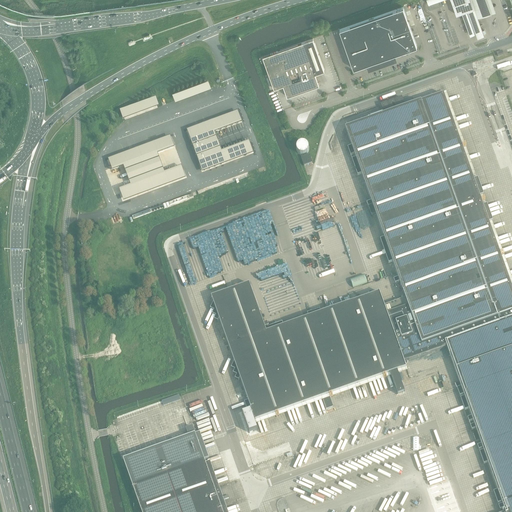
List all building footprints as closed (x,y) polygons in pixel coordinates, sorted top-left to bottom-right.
[(427,0),(428,1),(429,5),(441,0),(451,0),(456,15),(462,13),(474,9),(471,0),(427,0)] [(496,12),(491,0),(471,0),(474,9),(462,13),(470,36),(477,34),(476,32),(482,30),(478,18),(496,12)] [(403,7),(339,29),(339,30),(353,69),(364,65),(368,64),(371,63),(372,65),(382,62),(391,59),(390,56),(393,55),(406,50),(417,47),(417,46),(410,28),(409,23),(408,22),(403,7)] [(313,39),(263,57),(274,89),(283,86),(287,97),(319,86),(315,74),(324,71),(313,39)] [(209,80),(172,93),(175,101),(212,88),(209,80)] [(213,303),(210,309),(214,311),(212,314),(216,316),(214,320),(218,321),(219,319),(234,362),(231,368),(235,370),(233,373),(237,375),(235,379),(239,381),(240,378),(248,401),(244,402),(247,411),(251,409),(251,410),(242,413),(249,433),(258,430),(255,422),(275,414),(276,418),(279,417),(278,413),(322,398),(326,410),(333,408),(330,399),(333,398),(332,394),(383,376),(384,380),(387,379),(386,375),(390,374),(397,395),(404,392),(397,371),(406,368),(404,363),(447,348),(459,383),(455,384),(456,388),(457,388),(460,396),(463,395),(464,397),(460,398),(465,410),(468,409),(471,417),(467,418),(469,422),(472,421),(474,425),(470,426),(472,430),(475,429),(476,432),(472,434),(476,443),(480,441),(481,445),(477,446),(479,450),(482,449),(483,451),(479,452),(484,464),(487,463),(497,490),(493,492),(498,504),(501,502),(502,505),(498,506),(500,510),(503,509),(504,511),(511,511),(511,288),(501,257),(504,256),(503,254),(500,255),(489,223),(486,216),(483,207),(482,204),(485,202),(484,200),(481,201),(480,197),(474,181),(463,150),(466,149),(465,146),(462,147),(443,95),(405,108),(402,98),(395,101),(398,110),(345,129),(351,146),(348,148),(350,156),(354,154),(355,158),(352,160),(357,176),(361,174),(371,202),(367,203),(371,216),(375,215),(384,238),(380,239),(388,263),(392,262),(398,278),(394,279),(395,283),(399,282),(405,298),(384,306),(379,293),(350,303),(321,313),(320,312),(319,309),(311,312),(311,311),(307,313),(309,317),(284,326),(282,322),(268,327),(267,326),(269,326),(267,322),(263,323),(249,284),(240,287),(211,298),(213,303)] [(156,99),(120,113),(123,121),(159,108),(156,99)] [(238,112),(187,132),(190,140),(190,139),(214,130),(215,132),(214,132),(215,135),(242,124),(238,112)] [(190,140),(190,142),(192,146),(194,152),(196,156),(196,157),(198,161),(199,163),(199,164),(223,155),(222,153),(215,135),(214,132),(215,132),(214,130),(190,139),(190,140)] [(170,138),(108,161),(112,172),(124,168),(131,187),(119,191),(124,203),(186,180),(182,168),(165,174),(158,155),(175,149),(170,138)] [(199,163),(203,174),(254,154),(249,143),(222,153),(223,155),(199,164),(199,163)] [(301,158),(304,166),(312,163),(309,155),(301,158)] [(364,275),(350,280),(353,288),(367,283),(364,275)] [(185,412),(183,407),(173,410),(175,415),(185,412)] [(188,437),(123,460),(132,486),(141,511),(227,511),(210,463),(206,464),(205,463),(204,461),(209,459),(200,433),(195,435),(195,434),(195,435),(192,427),(188,429),(186,429),(188,436),(188,437)]
